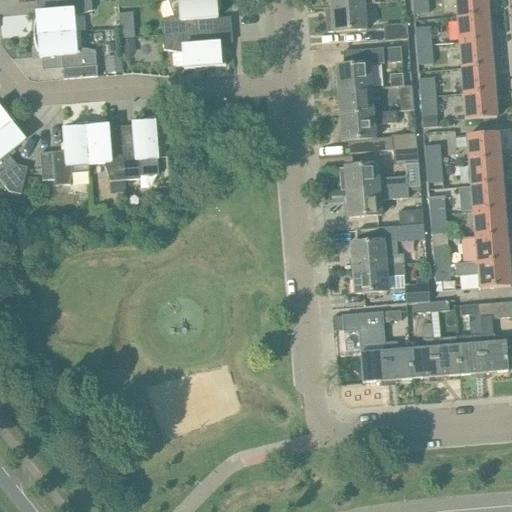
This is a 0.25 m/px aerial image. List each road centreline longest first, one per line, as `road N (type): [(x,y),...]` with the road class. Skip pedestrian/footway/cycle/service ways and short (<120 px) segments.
road 1 (residential): [(327,425),(316,408),(290,84)]
road 2 (residential): [(290,84),(29,95),(0,65)]
road 3 (residential): [(327,425),(348,432),(511,419)]
